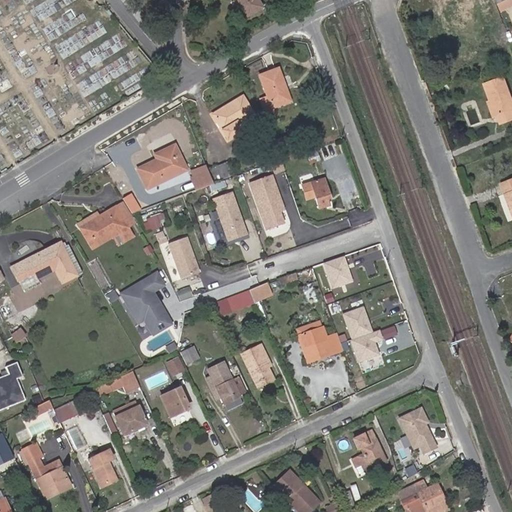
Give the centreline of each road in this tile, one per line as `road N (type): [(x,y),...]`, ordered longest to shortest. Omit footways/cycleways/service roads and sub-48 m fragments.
road 1 (residential): [(436,370),(308,15)]
road 2 (residential): [(136,511),(436,370)]
road 3 (residential): [(479,271),(384,0)]
road 4 (residential): [(0,194),(185,78)]
road 5 (residential): [(490,511),(436,370)]
road 6 (residential): [(185,78),(308,15)]
